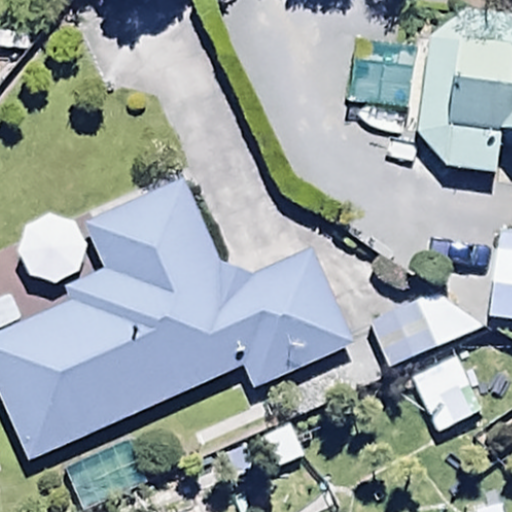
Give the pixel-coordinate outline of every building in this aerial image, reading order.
[(511,176),(502,175),(491,264),(511,266),(511,27),(428,18),(414,139),(441,172),(492,178),(497,137),(511,138),(511,176)] [(0,301),(0,411),(25,469),(239,373),(248,394),(351,348),(309,255),(248,282),(219,271),(182,185),(81,229),(100,273),(56,293),(62,307),(21,325),(9,298),(0,301)] [(14,261),(25,281),(54,292),(76,279),(83,251),(72,227),(49,219),(21,233),(14,261)] [(385,376),(469,337),(436,298),(364,331),(385,376)] [(126,446),(61,475),(77,511),(96,511),(146,490),(126,446)]
